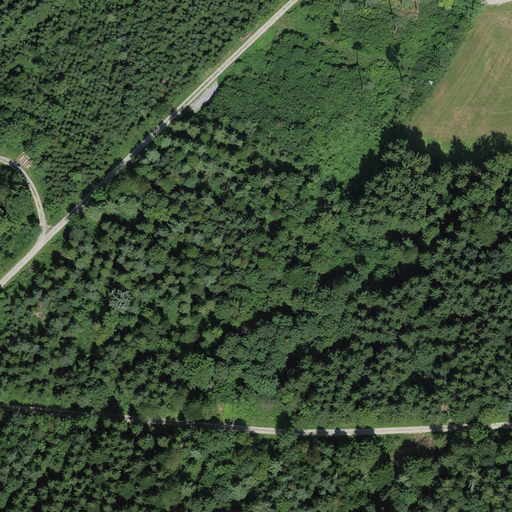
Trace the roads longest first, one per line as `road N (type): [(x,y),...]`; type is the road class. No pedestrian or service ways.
road 1 (track): [(0,407),(280,432),(511,426)]
road 2 (track): [(41,244),(295,0)]
